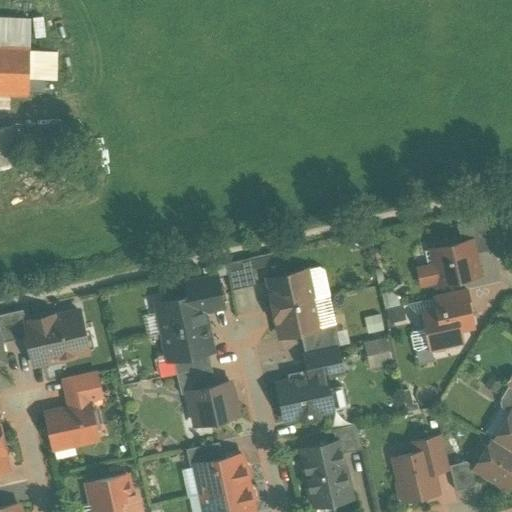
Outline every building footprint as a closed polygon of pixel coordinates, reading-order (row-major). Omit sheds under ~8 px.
[(32,23),(0,21),(0,95),(29,97),(32,23)] [(486,217),(457,223),(461,243),(472,240),(476,254),(493,250),(486,217)] [(461,243),(432,249),(434,262),(432,265),(437,283),(440,285),(479,276),(477,268),(474,266),(473,259),(476,254),(472,240),(461,243)] [(251,258),(226,264),(231,291),(256,285),(251,258)] [(432,265),(417,268),(421,286),(437,283),(432,265)] [(305,271),(268,279),(273,301),(272,301),(273,308),(314,299),(311,282),(306,280),(305,271)] [(217,277),(187,284),(190,297),(200,295),(204,312),(224,307),(217,277)] [(467,291),(434,299),(436,310),(468,303),(470,311),(472,310),(467,291)] [(190,297),(177,300),(171,297),(164,299),(161,303),(163,310),(158,311),(163,334),(207,324),(204,312),(200,295),(190,297)] [(314,299),(273,308),(275,316),(277,315),(282,337),(301,333),(318,330),(318,328),(316,321),(318,316),(314,299)] [(436,310),(422,314),(425,329),(430,348),(432,348),(436,351),(443,349),(445,346),(463,342),(460,330),(474,327),(470,311),(468,303),(436,310)] [(23,310),(0,315),(0,333),(0,335),(2,343),(28,338),(25,324),(26,324),(23,310)] [(79,312),(53,318),(53,316),(30,321),(31,323),(26,324),(25,324),(28,338),(34,365),(59,360),(62,362),(73,359),(76,356),(88,353),(79,312)] [(207,324),(163,334),(165,343),(163,345),(165,355),(173,360),(208,353),(213,352),(207,324)] [(336,324),(318,328),(318,330),(301,333),(305,354),(337,347),(341,346),(336,324)] [(425,329),(413,332),(410,336),(414,349),(417,351),(430,348),(425,329)] [(365,341),(371,367),(395,362),(388,335),(365,341)] [(337,347),(305,354),(310,377),(325,374),(325,375),(342,372),(337,347)] [(208,353),(173,360),(176,374),(162,377),(162,378),(176,375),(212,368),(208,353)] [(212,368),(176,375),(181,395),(188,394),(188,392),(216,386),(212,368)] [(95,372),(63,379),(67,395),(86,391),(99,389),(95,372)] [(310,377),(278,384),(286,421),(299,418),(304,421),(318,418),(321,414),(327,412),(323,395),(329,394),(325,375),(325,374),(310,377)] [(216,386),(188,392),(188,394),(194,417),(204,415),(205,423),(210,426),(219,424),(222,419),(237,416),(230,383),(216,386)] [(511,388),(508,386),(499,401),(501,407),(511,413),(511,412),(511,388)] [(67,395),(70,408),(46,414),(54,449),(97,439),(86,391),(67,395)] [(511,412),(511,413),(511,414),(511,420),(507,428),(503,426),(494,440),(494,441),(511,452),(511,412)] [(357,424),(333,429),(336,443),(337,443),(340,455),(362,450),(357,424)] [(442,436),(414,442),(417,453),(427,451),(432,474),(450,469),(449,466),(442,436)] [(511,452),(494,441),(494,440),(493,439),(483,455),(487,457),(479,470),(475,467),(474,469),(481,473),(508,490),(511,483),(511,452)] [(219,443),(186,450),(190,467),(195,466),(195,465),(223,459),(219,443)] [(306,476),(343,468),(340,455),(337,443),(336,443),(301,451),(306,476)] [(417,453),(398,458),(401,472),(398,478),(399,483),(399,484),(401,495),(403,496),(404,501),(437,494),(432,474),(427,451),(417,453)] [(223,459),(195,465),(195,466),(201,495),(248,485),(247,482),(250,477),(248,467),(244,464),(242,455),(223,459)] [(475,467),(466,462),(449,466),(450,469),(455,491),(473,487),(481,473),(474,469),(475,467)] [(343,468),(306,476),(313,507),(351,498),(344,468),(343,468)] [(127,476),(88,484),(93,505),(94,511),(137,511),(135,498),(131,496),(127,476)] [(248,485),(201,495),(205,511),(254,511),(253,506),(255,502),(253,491),(249,489),(248,485)]
